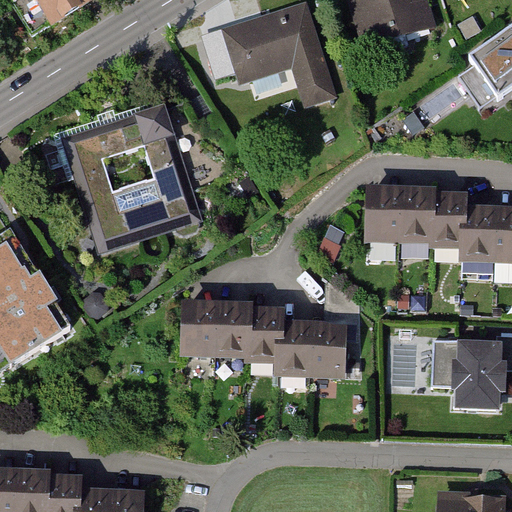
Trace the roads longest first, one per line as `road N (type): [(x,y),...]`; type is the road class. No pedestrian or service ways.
road 1 (residential): [(217,511),(231,481),(267,455),(511,463)]
road 2 (tertiary): [(0,108),(173,0)]
